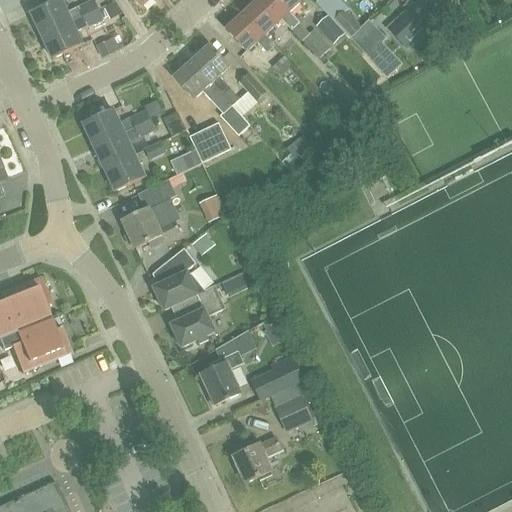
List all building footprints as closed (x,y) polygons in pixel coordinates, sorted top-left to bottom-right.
[(78,8),(79,8),(68,13),(62,0),(33,14),(43,37),(99,11),(94,0),(78,8)] [(133,0),(142,9),(152,0),(133,0)] [(260,0),(245,14),(265,36),(282,20),(292,31),(293,31),(264,0),(260,0)] [(300,24),(290,13),(301,3),(297,0),(264,0),(293,31),(319,59),(331,48),(315,30),(310,35),(300,24)] [(408,50),(420,39),(431,29),(426,24),(452,0),(451,0),(412,0),(408,4),(413,10),(402,21),(391,32),(408,50)] [(116,4),(105,10),(110,19),(121,14),(116,4)] [(346,10),(334,22),(333,22),(350,40),(362,27),(346,10)] [(88,29),(104,21),(99,11),(43,37),(54,60),(84,46),(77,32),(87,27),(88,29)] [(247,53),(257,43),(267,54),(275,47),(265,36),(245,14),(227,31),(247,53)] [(328,16),(317,28),(334,47),(345,35),(328,16)] [(210,47),(193,63),(222,95),(222,96),(232,107),(233,106),(240,100),(230,88),(229,89),(219,78),(230,69),(210,47)] [(282,77),(294,66),(285,57),(273,68),(282,77)] [(222,95),(193,63),(175,79),(195,100),(205,91),(215,102),(222,96),(222,95)] [(241,84),(257,102),(266,93),(250,75),(241,84)] [(240,117),(242,115),(233,106),(232,107),(221,118),(229,127),(230,127),(240,138),(251,128),(240,117)] [(115,111),(85,125),(96,148),(125,134),(115,111)] [(147,111),(130,118),(135,129),(152,121),(147,111)] [(173,139),(187,132),(178,114),(164,120),(173,139)] [(106,169),(135,156),(130,143),(157,131),(152,121),(96,148),(106,169)] [(205,132),(191,138),(203,164),(217,157),(205,132)] [(151,161),(167,153),(162,142),(145,150),(151,161)] [(291,156),(296,162),(313,148),(308,142),(291,156)] [(203,164),(196,151),(172,163),(178,177),(203,164)] [(135,156),(106,169),(116,192),(146,178),(135,156)] [(139,195),(145,211),(124,221),(129,233),(125,238),(129,246),(135,246),(137,249),(150,243),(152,248),(182,235),(177,223),(181,221),(172,200),(177,197),(170,181),(139,195)] [(165,265),(173,275),(169,278),(170,281),(155,289),(165,311),(186,302),(199,296),(198,295),(205,292),(191,275),(190,276),(188,272),(196,266),(184,250),(165,265)] [(52,304),(41,278),(24,285),(28,293),(17,298),(14,291),(15,291),(14,289),(1,295),(17,333),(51,319),(46,307),(52,304)] [(191,312),(189,318),(172,326),(183,349),(197,342),(199,346),(210,341),(208,337),(216,333),(209,318),(227,310),(216,286),(205,292),(198,295),(199,296),(186,302),(191,312)] [(16,333),(4,302),(0,303),(0,341),(4,352),(12,348),(23,375),(32,371),(16,333)] [(55,331),(51,319),(17,333),(32,371),(45,366),(44,365),(41,358),(52,353),(55,362),(72,355),(61,329),(55,331)] [(211,364),(214,370),(203,375),(206,380),(202,382),(213,406),(217,404),(217,405),(242,394),(231,370),(245,363),(240,351),(211,364)] [(253,381),(262,400),(271,396),(304,380),(293,356),(272,366),(274,371),(253,381)] [(271,396),(276,408),(275,408),(287,434),(311,423),(313,427),(326,421),(306,379),(271,396)] [(267,461),(283,453),(277,438),(259,445),(257,440),(237,448),(240,454),(234,457),(246,484),(273,472),(267,461)] [(0,511),(68,511),(55,482),(0,506),(0,511)]
